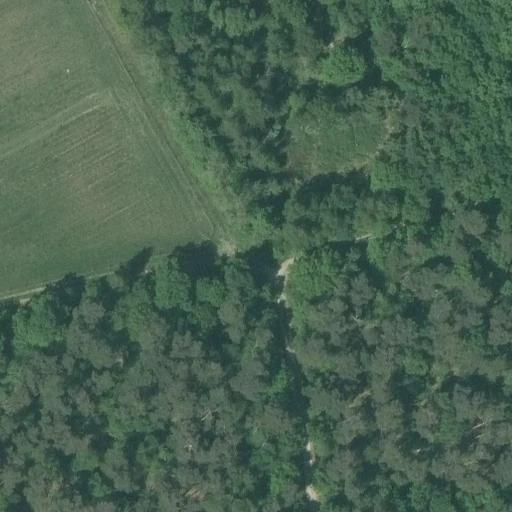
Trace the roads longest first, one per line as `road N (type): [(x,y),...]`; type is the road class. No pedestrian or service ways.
road 1 (track): [(308,511),(269,259)]
road 2 (track): [(269,259),(511,197)]
